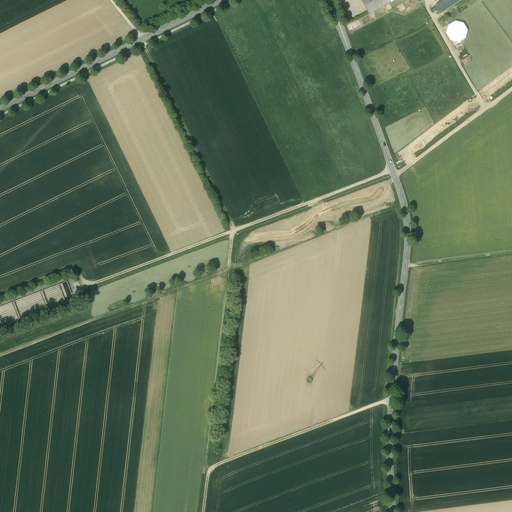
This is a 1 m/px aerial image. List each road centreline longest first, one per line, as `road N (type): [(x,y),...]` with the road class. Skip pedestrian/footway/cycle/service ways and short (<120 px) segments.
road 1 (secondary): [(328,0),(407,223),(389,422),(392,511)]
road 2 (track): [(206,469),(232,230),(141,39)]
road 3 (track): [(0,296),(63,264),(90,284),(392,170)]
road 4 (track): [(334,226),(101,321)]
road 5 (tertiary): [(0,108),(221,0)]
road 6 (track): [(391,401),(206,469),(201,511)]
road 7 (track): [(511,88),(394,175)]
